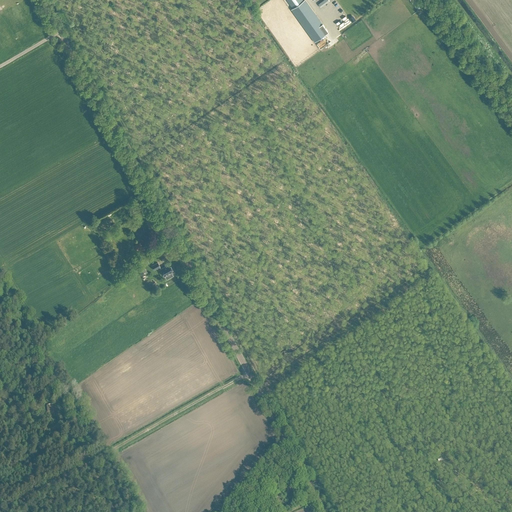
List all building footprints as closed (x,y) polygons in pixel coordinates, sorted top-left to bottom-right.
[(315,42),(328,32),(323,24),(309,34),(300,21),(314,12),(305,0),(304,0),(303,1),(302,0),(269,0),(258,9),(293,58),(315,42)] [(151,231),(147,224),(142,226),(142,225),(134,230),(139,239),(147,234),(146,233),(151,231)] [(136,251),(139,249),(141,248),(143,247),(140,242),(134,246),(136,251)] [(139,249),(136,251),(139,254),(145,251),(144,250),(148,247),(147,244),(142,247),(143,247),(141,248),(139,249)] [(172,274),(173,271),(173,270),(172,268),(172,269),(169,264),(160,269),(164,276),(165,276),(167,279),(174,275),(172,274)] [(142,276),(146,272),(141,265),(137,268),(142,276)] [(48,417),(56,416),(54,404),(46,406),(48,417)]
